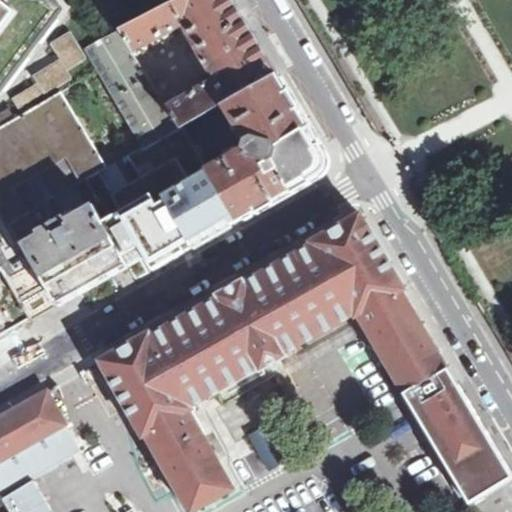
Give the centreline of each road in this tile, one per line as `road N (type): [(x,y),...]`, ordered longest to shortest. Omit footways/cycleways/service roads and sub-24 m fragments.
road 1 (residential): [(0,381),(369,177)]
road 2 (residential): [(369,177),(511,407)]
road 3 (residential): [(264,0),(369,177)]
